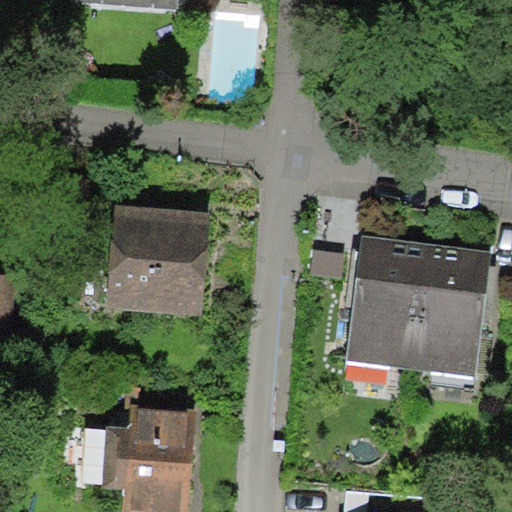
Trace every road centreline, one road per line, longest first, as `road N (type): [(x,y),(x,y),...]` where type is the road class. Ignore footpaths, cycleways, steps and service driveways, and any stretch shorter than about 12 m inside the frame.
road 1 (residential): [(297,157),(263,511)]
road 2 (residential): [(0,115),(297,157)]
road 3 (residential): [(297,157),(511,183)]
road 4 (residential): [(305,0),(297,157)]
